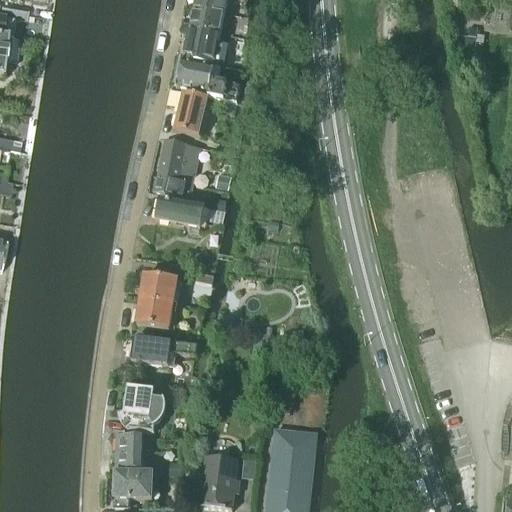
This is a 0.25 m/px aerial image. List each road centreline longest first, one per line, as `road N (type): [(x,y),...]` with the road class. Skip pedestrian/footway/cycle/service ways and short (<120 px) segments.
road 1 (primary): [(437,511),(388,363),(341,173),(322,0)]
road 2 (residential): [(92,511),(103,384),(178,0)]
road 3 (unclassified): [(485,511),(483,420),(472,363),(403,206)]
